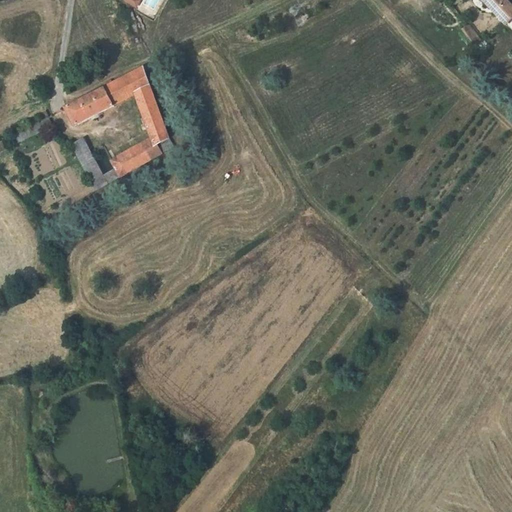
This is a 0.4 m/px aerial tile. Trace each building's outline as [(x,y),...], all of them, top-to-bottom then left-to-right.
[(125,0),(125,1),(138,8),(142,0),(125,0)] [(483,0),(506,24),(511,19),(511,6),(506,0),(483,0)] [(487,31),(494,26),(489,19),(482,24),(487,31)] [(482,42),(470,25),(463,30),(475,47),(482,42)] [(106,88),(68,107),(78,125),(115,105),(137,94),(153,138),(142,144),(146,152),(147,151),(152,149),(157,156),(163,153),(174,147),(169,139),(144,68),(113,84),(106,88)] [(49,117),(10,137),(14,146),(54,125),(49,117)] [(88,137),(85,139),(90,148),(93,147),(88,137)] [(104,176),(84,139),(72,145),(93,182),(104,176)] [(142,144),(119,157),(128,172),(152,159),(147,151),(146,152),(142,144)] [(119,157),(111,161),(116,170),(120,177),(128,172),(119,157)] [(104,176),(93,182),(97,190),(120,177),(116,170),(104,176)]
